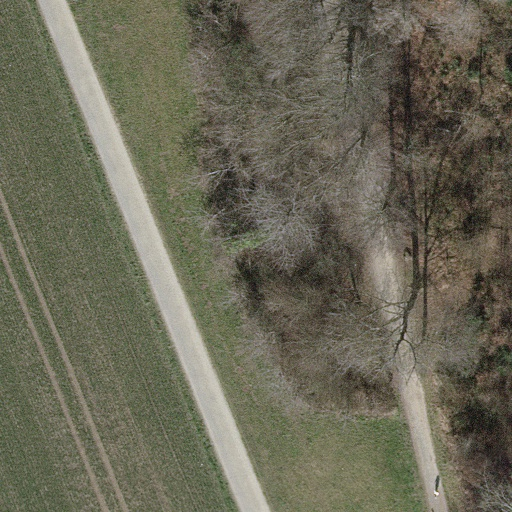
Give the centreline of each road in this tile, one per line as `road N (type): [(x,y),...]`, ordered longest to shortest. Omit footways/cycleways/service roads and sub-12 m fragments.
road 1 (track): [(260,511),(53,0)]
road 2 (track): [(317,0),(438,511)]
